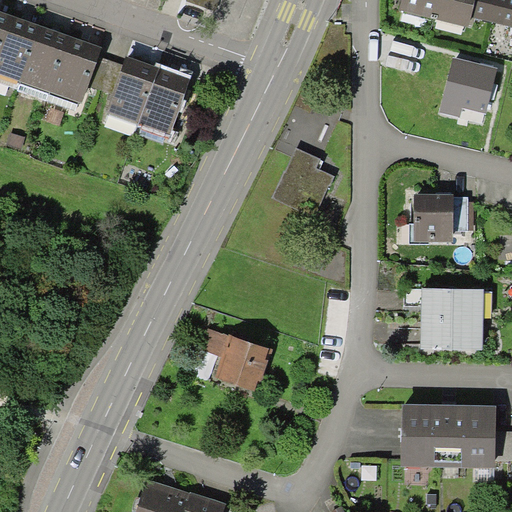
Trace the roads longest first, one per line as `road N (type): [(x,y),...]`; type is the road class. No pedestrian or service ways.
road 1 (tertiary): [(275,70),(95,428)]
road 2 (residential): [(95,428),(322,503),(357,374)]
road 3 (residential): [(357,374),(368,143)]
road 4 (residential): [(275,70),(75,0)]
road 5 (residential): [(357,374),(511,376)]
road 6 (residential): [(368,143),(511,174)]
road 7 (residential): [(368,143),(365,0)]
